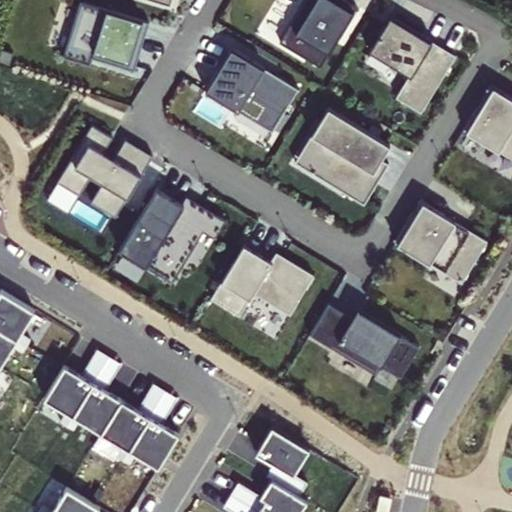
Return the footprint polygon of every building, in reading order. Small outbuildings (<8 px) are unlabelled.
[(149,21),(82,0),(79,0),(62,55),(90,64),(94,50),(105,54),(104,59),(134,69),(149,21)] [(303,0),(279,40),(320,65),(357,5),(348,0),(303,0)] [(456,54),(396,18),(389,28),(383,24),(368,49),(409,73),(395,96),(421,111),(456,54)] [(298,87),(231,46),(205,89),(272,130),(298,87)] [(511,97),(490,84),(464,127),(511,155),(511,97)] [(389,143),(328,106),(311,133),(324,141),(307,168),(363,202),(388,162),(381,157),(389,143)] [(115,215),(152,154),(125,138),(114,157),(103,151),(112,136),(92,123),(57,180),(79,193),(91,174),(102,181),(91,200),(115,215)] [(146,265),(153,254),(179,270),(204,230),(215,237),(227,218),(195,199),(187,212),(180,208),(183,203),(157,187),(119,249),(146,265)] [(487,240),(420,199),(394,241),(461,282),(487,240)] [(313,273),(276,250),(271,259),(244,243),(211,297),(239,314),(253,291),(289,313),(313,273)] [(153,254),(146,265),(173,280),(179,270),(153,254)] [(0,328),(16,339),(34,309),(0,288),(0,328)] [(356,318),(329,301),(310,332),(376,372),(381,364),(400,376),(419,344),(362,309),(356,318)] [(0,364),(16,339),(0,328),(0,364)] [(45,395),(44,397),(73,415),(94,381),(65,363),(62,367),(45,395)] [(94,381),(73,415),(101,432),(122,398),(94,381)] [(122,398),(101,432),(129,449),(150,415),(122,398)] [(150,415),(129,449),(158,467),(179,433),(150,415)] [(271,425),(255,451),(273,462),(265,475),(270,478),(298,495),(306,481),(293,473),(308,448),(271,425)] [(238,481),(230,493),(260,511),(298,511),(306,500),(298,495),(270,478),(260,494),(238,481)] [(65,486),(49,511),(98,511),(101,508),(65,486)] [(260,511),(230,493),(223,505),(234,511),(260,511)] [(386,511),(390,496),(380,494),(375,511),(386,511)]
